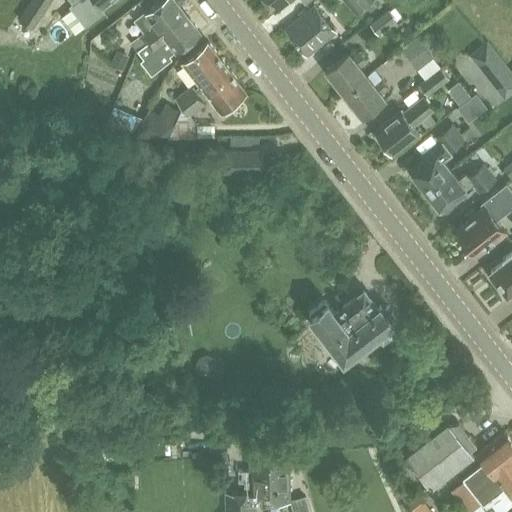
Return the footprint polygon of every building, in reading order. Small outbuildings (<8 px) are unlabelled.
[(51,0),(30,0),(18,19),(33,28),(51,0)] [(70,0),(72,2),(69,5),(86,26),(104,11),(104,3),(108,0),(113,0),(116,1),(117,0),(70,0)] [(137,49),(186,11),(177,0),(160,0),(147,10),(146,9),(134,18),(144,31),(131,41),(137,49)] [(267,0),(276,11),(289,0),(304,0),(305,1),(306,0),(267,0)] [(344,0),(356,14),(371,0),(344,0)] [(308,53),(335,31),(314,5),(287,27),(308,53)] [(379,34),(398,19),(390,8),(370,23),(379,34)] [(186,11),(137,49),(144,57),(168,39),(176,50),(201,31),(186,11)] [(418,68),(434,56),(418,35),(402,48),(418,68)] [(511,69),(510,67),(488,39),(470,54),(496,87),(511,74),(511,69)] [(182,107),(199,94),(205,90),(205,89),(231,69),(209,40),(182,60),(201,84),(195,89),(191,85),(176,97),(182,107)] [(123,70),(130,54),(118,49),(111,65),(123,70)] [(346,92),(367,75),(360,66),(368,60),(360,49),(352,56),(348,51),(327,68),(346,92)] [(428,94),(434,90),(450,78),(441,66),(418,82),(428,94)] [(205,89),(205,90),(221,110),(247,90),(231,69),(205,89)] [(361,112),(364,115),(385,98),(382,94),(390,87),(381,77),(373,83),(367,75),(346,92),(349,96),(347,99),(358,112),(361,112)] [(488,105),(477,91),(458,106),(469,120),(488,105)] [(206,103),(199,94),(182,107),(169,137),(198,137),(198,136),(215,136),(215,124),(198,124),(191,115),(206,103)] [(414,126),(435,109),(423,95),(402,112),(401,110),(376,129),(383,139),(382,143),(388,151),(392,150),(394,152),(419,132),(414,126)] [(101,136),(133,135),(143,117),(114,105),(101,136)] [(133,135),(168,135),(175,123),(149,108),(143,117),(133,135)] [(101,136),(101,130),(94,130),(94,121),(81,121),(80,136),(101,136)] [(422,190),(451,169),(444,160),(452,153),(450,150),(466,138),(453,122),(435,136),(439,142),(434,146),(437,150),(411,170),(418,179),(415,181),(422,190)] [(221,171),(264,170),(263,148),(220,148),(221,171)] [(511,178),(511,177),(511,159),(503,167),(511,178)] [(451,169),(422,190),(430,200),(433,198),(440,207),(465,187),(468,191),(474,186),(479,192),(497,178),(484,161),(468,174),(466,171),(458,178),(451,169)] [(476,253),(505,230),(497,219),(511,206),(511,187),(507,181),(480,202),(484,207),(457,228),(458,230),(456,232),(472,252),(474,250),(476,253)] [(506,257),(490,270),(491,272),(498,280),(495,282),(503,293),(506,291),(508,293),(511,289),(511,250),(505,256),(506,257)] [(388,304),(380,304),(379,304),(365,286),(334,309),(328,302),(327,302),(324,299),(309,310),(312,314),(344,357),(376,332),(383,341),(393,334),(392,324),(391,322),(392,320),(394,313),(395,312),(388,303),(388,304)] [(477,444),(459,421),(451,423),(450,421),(406,455),(432,489),(475,455),(470,449),(477,444)] [(462,504),(511,464),(511,440),(505,431),(478,452),(485,460),(462,478),(465,482),(453,492),(462,504)] [(256,511),(256,500),(269,500),(268,470),(273,470),(272,455),(250,456),(251,489),(225,490),(225,511),(256,511)] [(268,470),(269,500),(291,500),(290,455),(272,455),(273,470),(268,470)] [(511,496),(511,464),(462,504),(468,511),(481,502),(482,504),(504,487),(511,496)] [(420,507),(424,511),(443,511),(433,497),(420,507)]
